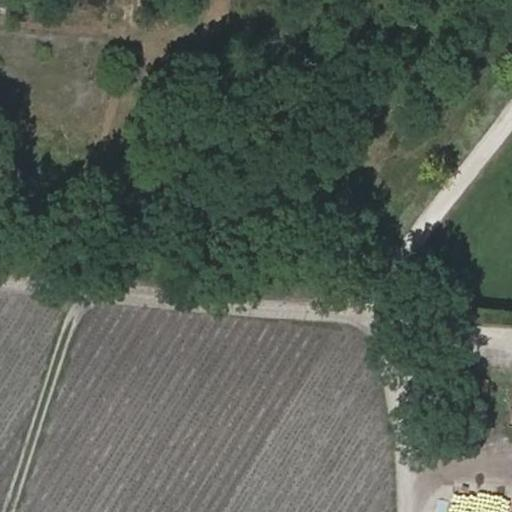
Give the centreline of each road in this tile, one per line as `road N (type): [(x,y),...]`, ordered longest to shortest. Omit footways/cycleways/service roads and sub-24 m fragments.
road 1 (track): [(0,283),(511,341)]
road 2 (track): [(511,119),(350,323)]
road 3 (track): [(78,292),(8,511)]
